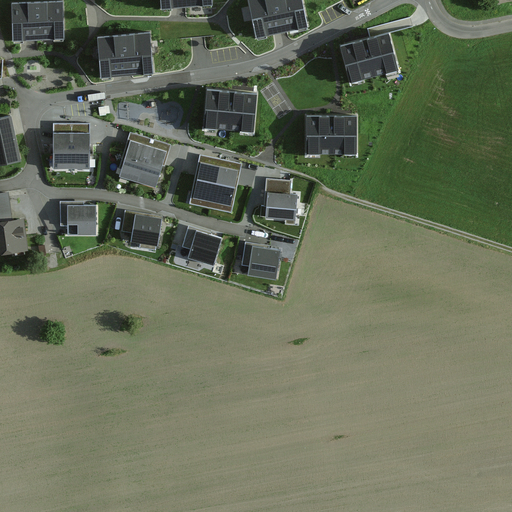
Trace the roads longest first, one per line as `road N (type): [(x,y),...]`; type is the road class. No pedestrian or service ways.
road 1 (residential): [(391,0),(241,72),(25,104),(32,183)]
road 2 (residential): [(32,183),(241,229)]
road 3 (track): [(511,249),(324,190)]
